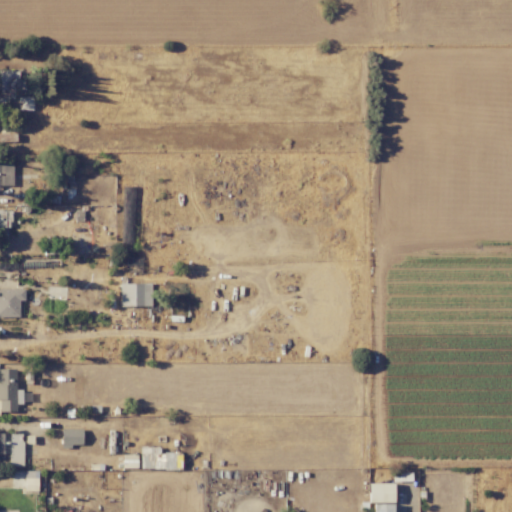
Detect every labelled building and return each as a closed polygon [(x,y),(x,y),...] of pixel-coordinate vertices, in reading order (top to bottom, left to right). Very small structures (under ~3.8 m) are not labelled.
[(7,98),(13,98),(13,89),(20,89),(20,71),(0,70),(0,104),(7,104),(7,98)] [(32,110),(31,97),(17,97),(18,110),(32,110)] [(12,164),(0,164),(0,186),(12,187),(12,164)] [(0,210),(0,227),(11,228),(11,211),(0,210)] [(150,284),(120,283),(119,306),(149,306),(150,284)] [(0,317),(18,317),(18,300),(23,300),(23,289),(0,289),(0,317)] [(15,369),(0,369),(0,411),(16,412),(16,403),(21,403),(21,392),(15,392),(15,369)] [(81,429),(60,429),(61,446),(82,446),(81,429)] [(22,434),(0,433),(0,454),(8,454),(8,467),(21,467),(22,434)] [(139,469),(180,469),(180,453),(158,452),(159,447),(140,446),(139,469)] [(37,471),(24,471),(23,491),(37,492),(37,471)] [(393,502),(393,484),(367,484),(368,502),(393,502)]
